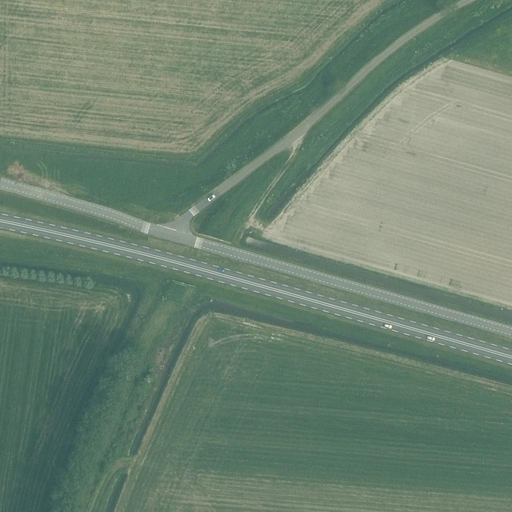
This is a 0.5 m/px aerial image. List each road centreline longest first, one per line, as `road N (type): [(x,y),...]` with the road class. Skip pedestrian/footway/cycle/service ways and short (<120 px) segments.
road 1 (primary): [(511,357),(0,221)]
road 2 (track): [(511,396),(211,320),(197,330),(120,511)]
road 3 (unclassified): [(467,0),(380,58),(172,235)]
road 4 (unclassified): [(511,332),(172,235)]
road 5 (unclassified): [(172,235),(0,182)]
road 6 (track): [(298,132),(286,166),(229,252)]
